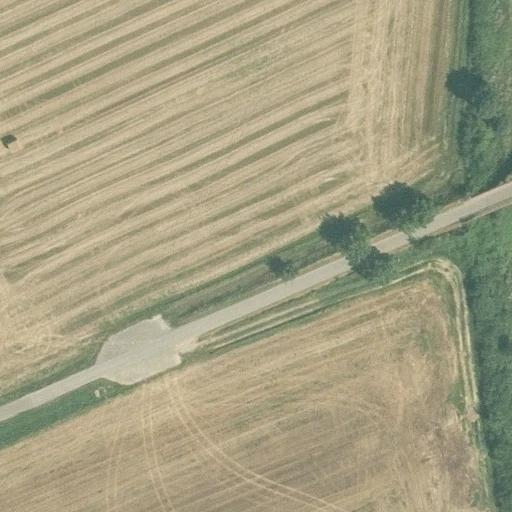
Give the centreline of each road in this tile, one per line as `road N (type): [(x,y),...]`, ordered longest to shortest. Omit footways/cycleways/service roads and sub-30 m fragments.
road 1 (track): [(497,511),(461,251),(176,356),(164,344),(179,329),(451,204),(469,187),(481,133),(487,0)]
road 2 (track): [(0,415),(511,189)]
